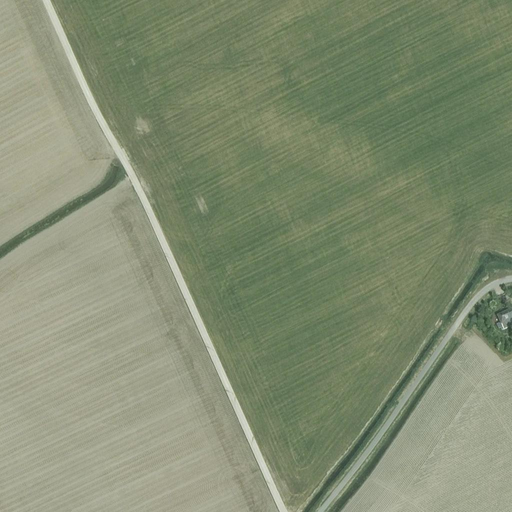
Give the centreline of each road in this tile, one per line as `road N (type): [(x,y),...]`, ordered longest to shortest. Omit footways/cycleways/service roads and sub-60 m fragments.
road 1 (track): [(45,0),(283,511)]
road 2 (unclassified): [(320,511),(467,309),(489,286),(511,278)]
